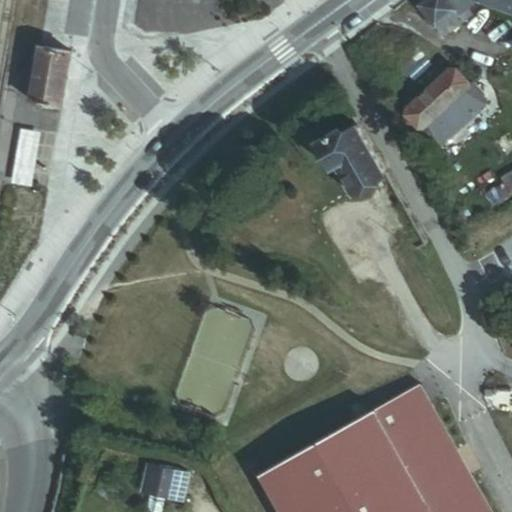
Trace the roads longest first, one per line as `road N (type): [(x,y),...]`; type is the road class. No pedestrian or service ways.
road 1 (unclassified): [(315,25),(387,143),(482,347),(467,406),(511,492)]
road 2 (secondary): [(0,359),(115,200),(174,136)]
road 3 (secondary): [(174,136),(315,25)]
road 4 (unclassified): [(106,0),(102,50),(174,136)]
road 5 (tertiary): [(0,377),(30,412),(35,462),(22,511)]
